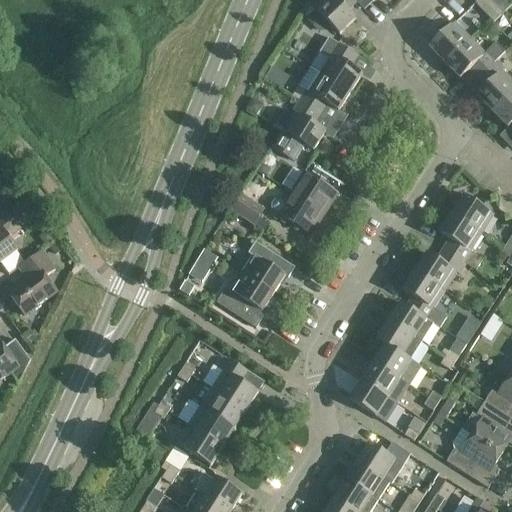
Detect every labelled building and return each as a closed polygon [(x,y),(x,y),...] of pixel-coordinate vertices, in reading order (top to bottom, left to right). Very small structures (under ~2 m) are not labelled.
[(326,0),(315,11),(328,24),(340,36),(356,20),(348,12),(356,4),(352,0),(326,0)] [(494,24),(502,15),(487,0),(478,0),(474,4),(494,24)] [(487,0),(502,15),(511,7),(504,0),(487,0)] [(315,11),(308,18),(321,31),(328,24),(315,11)] [(445,65),(470,40),(454,24),(429,49),(445,65)] [(330,61),(321,76),(350,94),(362,76),(353,70),(359,59),(336,45),(337,45),(329,39),(319,54),(330,61)] [(496,62),(497,63),(505,54),(496,45),(485,55),(470,40),(445,65),(460,81),(469,73),(477,81),(496,62)] [(477,97),(493,114),(511,94),(511,82),(502,73),(505,71),(497,63),(496,62),(477,81),(485,90),(477,97)] [(271,68),(264,79),(279,90),(287,79),(271,68)] [(306,92),(299,103),(322,117),(329,107),(338,113),(350,94),(321,76),(309,94),(306,92)] [(511,94),(493,114),(508,129),(511,125),(511,94)] [(253,98),(246,109),(257,116),(260,110),(259,102),(253,98)] [(285,131),(284,133),(305,147),(313,152),(326,133),(316,127),(322,117),(299,103),(293,112),(296,115),(294,117),(286,111),(277,126),(285,131)] [(284,133),(274,150),(295,163),(305,147),(284,133)] [(304,174),(291,195),(325,216),(338,196),(304,174)] [(277,216),(278,215),(312,236),(325,216),(291,195),(286,203),(282,200),(278,200),(274,202),(272,206),(272,210),(274,213),(277,216)] [(264,211),(241,196),(231,212),(254,227),(264,211)] [(464,197),(452,216),(482,235),(494,216),(464,197)] [(0,217),(0,265),(18,252),(9,240),(21,232),(6,213),(0,217)] [(466,266),(476,272),(483,261),(470,253),(482,235),(452,216),(440,235),(450,241),(443,251),(466,266)] [(49,232),(40,238),(47,247),(56,240),(49,232)] [(511,237),(501,254),(511,260),(511,259),(511,237)] [(56,242),(49,248),(55,257),(63,251),(56,242)] [(253,258),(242,275),(274,295),(285,278),(288,280),(295,269),(255,244),(248,255),(253,258)] [(427,255),(415,274),(445,293),(457,274),(459,276),(466,266),(443,251),(437,261),(427,255)] [(25,317),(57,294),(46,278),(55,271),(42,253),(19,269),(27,281),(8,295),(25,317)] [(406,308),(406,309),(427,321),(426,321),(433,326),(440,330),(447,319),(433,311),(445,293),(415,274),(403,292),(413,298),(406,308)] [(219,301),(216,304),(253,328),(262,313),(274,295),(242,275),(231,293),(226,290),(219,300),(219,301)] [(185,281),(179,291),(187,296),(193,287),(185,281)] [(433,326),(426,321),(427,321),(406,309),(406,308),(401,305),(389,323),(421,344),(433,326)] [(410,361),(421,344),(389,323),(377,342),(385,347),(403,358),(410,361)] [(463,328),(456,339),(467,346),(474,335),(463,328)] [(28,332),(21,337),(29,347),(36,341),(37,336),(34,332),(28,332)] [(449,352),(445,359),(454,365),(466,347),(456,340),(449,352)] [(0,345),(0,383),(11,375),(19,386),(31,362),(15,341),(4,350),(0,345)] [(399,381),(410,388),(422,369),(410,361),(403,358),(385,347),(374,364),(399,381)] [(454,365),(445,359),(441,366),(450,372),(454,365)] [(211,391),(246,413),(258,394),(242,384),(249,374),(230,362),(223,373),(211,391)] [(399,381),(374,364),(362,383),(387,399),(398,406),(410,388),(399,381)] [(186,365),(182,372),(191,378),(195,371),(186,365)] [(191,378),(182,372),(178,378),(187,384),(191,378)] [(511,380),(509,379),(498,396),(492,392),(484,404),(511,422),(511,380)] [(387,399),(362,383),(350,402),(386,425),(398,406),(387,399)] [(234,431),(246,413),(211,391),(200,409),(209,414),(209,415),(234,431)] [(433,393),(428,400),(437,406),(442,399),(433,393)] [(437,406),(428,400),(424,406),(433,413),(437,406)] [(455,405),(448,400),(438,416),(445,421),(455,405)] [(163,402),(159,408),(168,414),(172,408),(163,402)] [(472,438),(501,457),(509,445),(511,447),(511,422),(484,404),(477,416),(483,420),(472,438)] [(168,414),(159,408),(158,408),(153,405),(148,412),(154,416),(154,415),(163,421),(168,414)] [(223,449),(234,431),(209,415),(197,433),(190,428),(223,449)] [(438,416),(432,424),(440,429),(445,421),(438,416)] [(211,468),(223,449),(190,428),(178,447),(211,468)] [(418,436),(409,430),(404,437),(414,443),(418,436)] [(501,457),(462,431),(453,445),(454,451),(446,463),(488,490),(500,472),(494,468),(501,457)] [(370,445),(358,464),(383,481),(390,485),(391,486),(404,467),(370,445)] [(390,485),(383,481),(358,464),(346,482),(371,499),(372,498),(378,502),(390,485)] [(171,466),(166,473),(175,479),(180,473),(171,466)] [(171,486),(175,479),(166,473),(162,480),(171,486)] [(197,493),(226,511),(231,511),(242,496),(217,479),(215,482),(205,476),(194,491),(197,493)] [(372,498),(371,499),(346,482),(334,501),(352,511),(371,511),(378,502),(372,498)] [(163,497),(154,491),(150,498),(159,505),(163,497)] [(409,497),(410,497),(411,498),(420,504),(424,497),(415,491),(411,498),(409,497)] [(226,511),(197,493),(185,511),(186,511),(226,511)] [(437,496),(430,507),(437,511),(444,501),(437,496)] [(409,497),(399,511),(414,511),(420,504),(411,498),(410,497),(409,497)] [(352,511),(334,501),(326,511),(352,511)] [(143,510),(146,511),(154,511),(156,509),(147,503),(143,510)]
